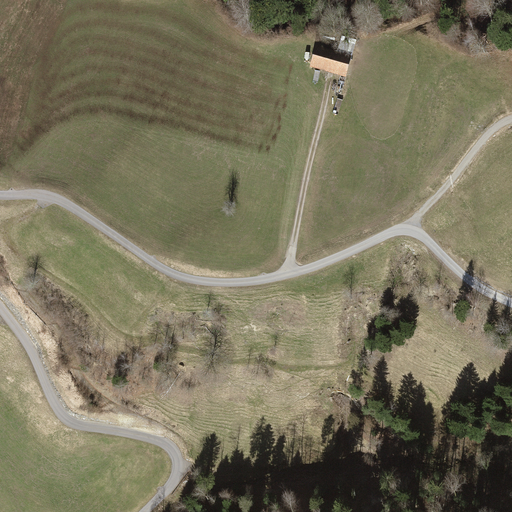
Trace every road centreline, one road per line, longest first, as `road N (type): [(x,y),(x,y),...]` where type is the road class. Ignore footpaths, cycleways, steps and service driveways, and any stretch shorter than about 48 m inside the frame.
road 1 (residential): [(511,303),(474,284),(407,229),(277,279),(186,278),(68,201),(0,195)]
road 2 (residential): [(0,306),(67,420),(174,450),(171,484),(145,511)]
road 3 (track): [(289,275),(330,74)]
road 4 (track): [(511,125),(491,136),(411,230)]
